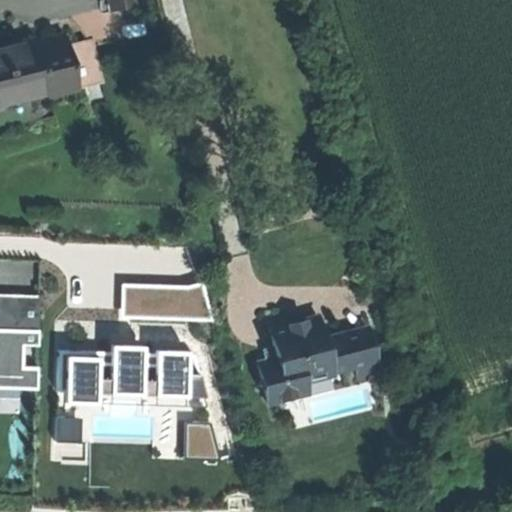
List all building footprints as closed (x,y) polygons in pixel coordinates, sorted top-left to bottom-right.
[(143,0),(109,0),(112,10),(144,2),(143,0)] [(66,44),(64,34),(36,41),(35,38),(0,46),(0,103),(47,92),(47,95),(77,88),(66,44)] [(66,44),(77,88),(77,89),(104,82),(93,38),(66,44)] [(0,376),(19,377),(18,387),(35,387),(36,366),(21,365),(22,344),(37,345),(38,295),(0,293),(0,376)] [(264,316),(268,329),(288,323),(285,311),(264,316)] [(375,361),(367,327),(323,338),(318,316),(288,323),(268,329),(273,345),(265,358),(265,360),(257,362),(259,372),(260,377),(256,384),(263,388),(267,402),(307,392),(302,373),(329,366),(330,373),(332,373),(332,371),(356,365),(375,361)] [(192,355),(58,351),(57,389),(64,389),(64,399),(95,400),(95,391),(201,394),(192,355)] [(376,363),(375,361),(356,365),(359,379),(378,375),(376,363)] [(0,386),(18,387),(19,377),(0,376),(0,386)]
